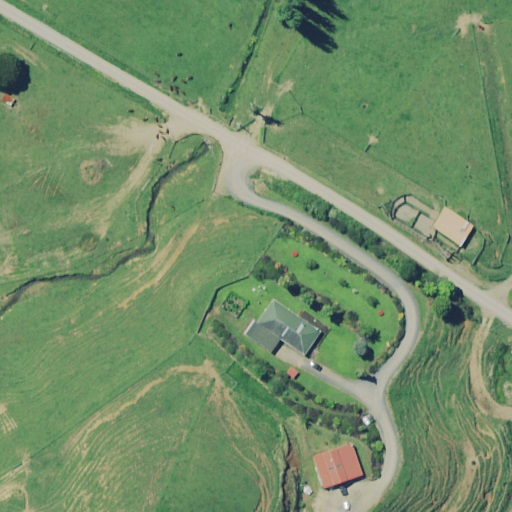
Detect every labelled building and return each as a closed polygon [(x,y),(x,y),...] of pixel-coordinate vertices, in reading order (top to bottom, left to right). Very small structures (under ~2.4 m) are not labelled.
[(34,79),(20,69),(14,77),(28,87),(34,79)] [(415,123),(404,117),(397,129),(409,135),(415,123)] [(474,226),(446,207),(433,226),(461,245),(474,226)] [(321,332),(275,300),(259,323),(256,321),(246,335),(271,352),(281,339),(304,355),(321,332)] [(363,475),(352,443),(313,457),(324,488),(363,475)]
